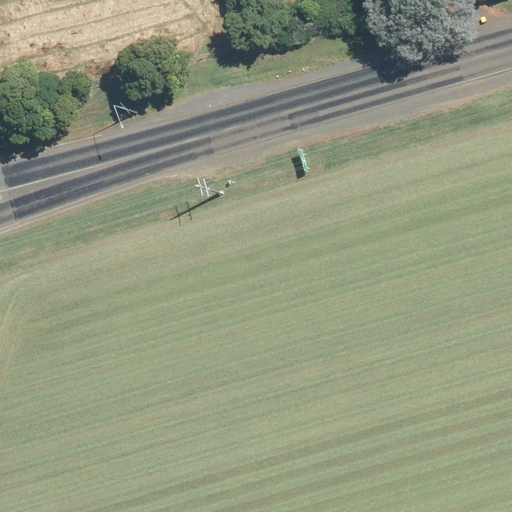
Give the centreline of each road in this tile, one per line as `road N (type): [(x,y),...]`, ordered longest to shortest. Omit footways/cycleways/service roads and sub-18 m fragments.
road 1 (tertiary): [(188,136),(511,43)]
road 2 (tertiary): [(188,136),(0,211)]
road 3 (tertiary): [(0,181),(188,136)]
